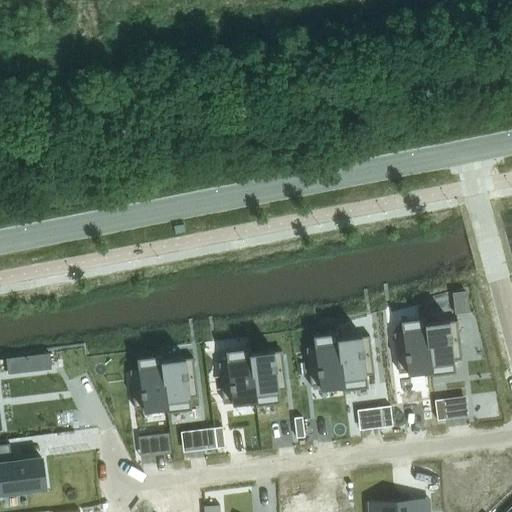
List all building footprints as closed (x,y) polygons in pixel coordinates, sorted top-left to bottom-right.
[(402,331),(393,332),(398,371),(429,367),(431,367),(428,343),(426,344),(423,324),(426,324),(425,322),(425,317),(400,320),(402,331)] [(426,324),(423,324),(426,344),(428,343),(431,367),(429,367),(430,374),(455,371),(453,360),(462,359),(457,320),(448,321),(448,319),(425,322),(426,324)] [(314,346),(306,347),(310,386),(319,385),(319,387),(342,384),(341,382),(343,382),(340,358),(338,359),(336,339),(338,339),(338,337),(337,332),(313,335),(314,346)] [(338,339),(336,339),(338,359),(340,358),(343,382),(341,382),(342,384),(342,389),(367,386),(366,375),(374,374),(369,335),(361,336),(360,334),(338,337),(338,339)] [(226,361),(218,362),(223,401),(231,400),(231,402),(254,399),(254,397),(256,397),(253,373),(251,374),(249,354),(250,354),(250,352),(249,347),(225,350),(226,361)] [(250,354),(249,354),(251,374),(253,373),(256,397),(254,397),(254,399),(255,404),(280,401),(278,390),(286,389),(281,350),(273,351),(273,349),(250,352),(250,354)] [(49,353),(6,358),(8,372),(51,367),(49,353)] [(138,369),(129,370),(134,408),(142,407),(143,409),(166,406),(165,404),(167,404),(164,380),(162,381),(160,361),(162,361),(161,359),(161,354),(136,357),(138,369)] [(162,361),(160,361),(162,381),(164,380),(167,404),(165,404),(166,406),(166,411),(191,408),(189,397),(198,396),(193,357),(184,358),(184,356),(161,359),(162,361)] [(435,398),(434,398),(436,417),(437,417),(444,416),(445,416),(442,397),(435,398)] [(385,427),(393,426),(390,405),(382,406),(385,427)] [(294,417),(296,434),(304,433),(302,416),(294,417)] [(215,427),(214,427),(216,445),(217,445),(226,444),(224,426),(215,427)] [(209,446),(216,445),(214,427),(206,428),(209,446)] [(169,432),(149,434),(152,455),(171,453),(169,432)] [(10,443),(0,443),(0,492),(45,487),(41,457),(12,460),(10,443)] [(329,511),(329,503),(294,505),(294,511),(329,511)] [(383,508),(369,509),(369,511),(409,511),(409,503),(383,504),(383,508)]
